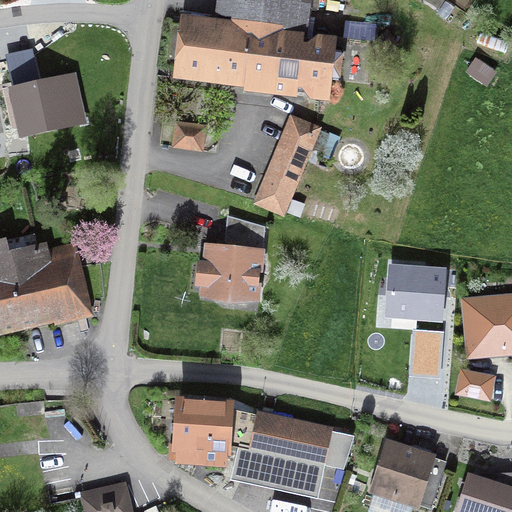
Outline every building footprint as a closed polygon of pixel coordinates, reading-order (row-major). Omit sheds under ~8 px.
[(217,0),(215,24),(312,40),(317,0),(217,0)] [(336,44),(312,40),(215,24),(183,20),(174,85),(328,106),(336,44)] [(84,124),(74,79),(11,93),(21,138),(84,124)] [(324,135),(291,121),(257,202),(290,215),(324,135)] [(172,154),(204,160),(209,131),(177,126),(172,154)] [(207,252),(200,299),(257,307),(264,260),(262,259),(267,228),(230,223),(226,255),(207,252)] [(0,246),(0,341),(86,321),(71,256),(47,261),(45,250),(10,258),(7,244),(0,246)] [(447,268),(390,264),(385,317),(442,321),(447,268)] [(511,293),(461,298),(467,359),(511,354),(511,293)] [(444,331),(413,329),(409,376),(440,379),(444,331)] [(461,369),(455,395),(491,402),(496,376),(461,369)] [(235,399),(176,396),(173,444),(170,444),(169,460),(175,460),(175,464),(228,467),(228,457),(232,457),(232,446),(234,409),(235,399)] [(335,427),(258,410),(257,415),(234,409),(232,446),(238,447),(231,479),(319,499),(326,465),(344,469),(354,436),(334,431),(335,427)] [(435,455),(386,439),(369,490),(419,506),(435,455)] [(511,471),(468,473),(511,486),(511,471)] [(511,511),(511,486),(468,473),(455,511),(511,511)] [(85,511),(132,511),(126,484),(81,493),(85,511)]
